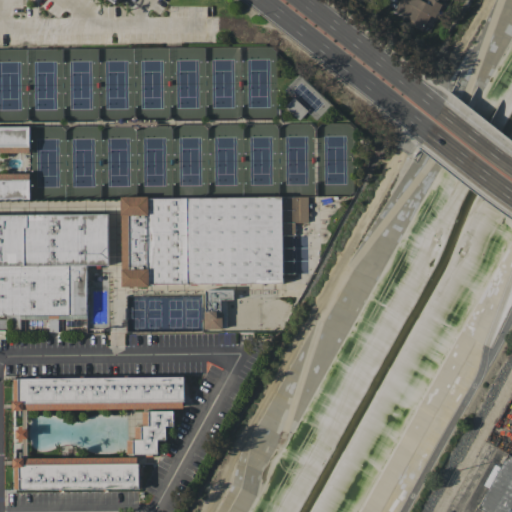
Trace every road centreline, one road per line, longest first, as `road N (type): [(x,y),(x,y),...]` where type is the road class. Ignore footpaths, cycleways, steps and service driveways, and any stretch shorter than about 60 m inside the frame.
road 1 (primary): [(259,0),(428,131)]
road 2 (primary): [(440,109),(302,0)]
